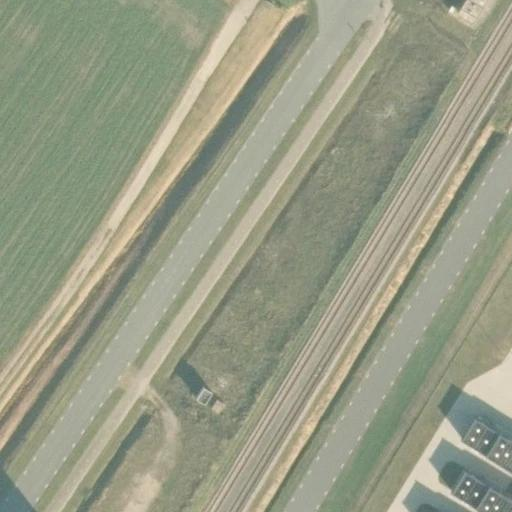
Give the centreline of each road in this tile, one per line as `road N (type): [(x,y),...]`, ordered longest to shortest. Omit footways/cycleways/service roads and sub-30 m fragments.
road 1 (unclassified): [(10,511),(355,0)]
road 2 (tertiary): [(299,511),(511,166)]
